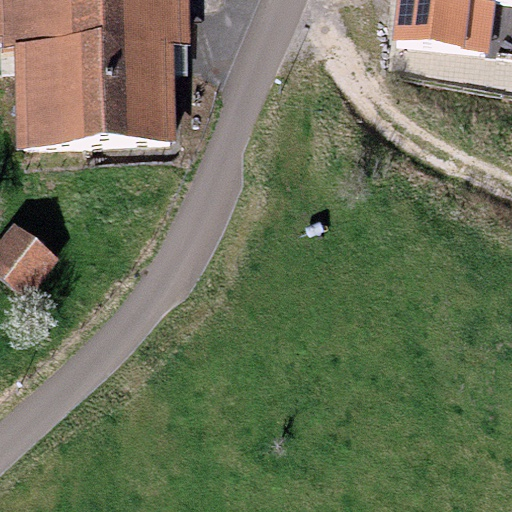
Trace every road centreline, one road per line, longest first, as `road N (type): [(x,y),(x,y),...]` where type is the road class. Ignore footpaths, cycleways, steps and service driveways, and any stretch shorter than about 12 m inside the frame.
road 1 (residential): [(291,0),(222,138),(185,241),(122,321),(0,432)]
road 2 (track): [(511,187),(374,98),(290,1)]
